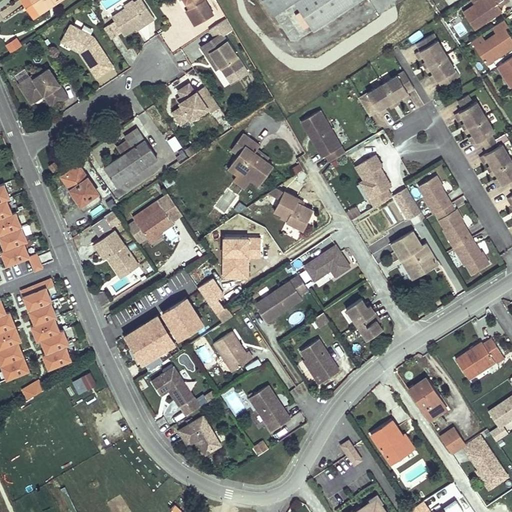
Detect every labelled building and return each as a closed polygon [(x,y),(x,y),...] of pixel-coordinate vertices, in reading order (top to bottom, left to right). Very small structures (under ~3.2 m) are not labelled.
[(30,0),(19,0),(32,18),(39,13),(38,12),(30,0)] [(30,0),(38,12),(48,6),(46,4),(52,0),(53,0),(54,1),(56,0),(30,0)] [(125,9),(111,18),(113,22),(121,33),(123,36),(134,29),(145,21),(147,24),(154,19),(141,0),(138,0),(133,4),(134,6),(126,11),(125,9)] [(211,14),(202,0),(182,0),(187,9),(184,10),(193,25),(211,14)] [(263,0),(274,15),(294,2),(314,31),(360,0),(263,0)] [(507,0),(479,0),(463,11),(475,28),(502,10),(500,6),(507,0)] [(131,1),(123,6),(125,9),(126,11),(134,6),(133,4),(131,1)] [(509,25),(504,17),(493,25),(497,32),(476,46),(485,60),(499,51),(501,53),(511,46),(511,36),(506,27),(509,25)] [(231,26),(226,18),(209,29),(214,37),(205,44),(210,51),(205,55),(210,63),(215,60),(219,67),(229,83),(246,72),(220,33),(231,26)] [(145,21),(134,29),(136,31),(147,24),(145,21)] [(113,22),(109,24),(117,35),(121,33),(113,22)] [(109,24),(103,29),(110,40),(117,35),(109,24)] [(93,38),(69,26),(60,42),(73,48),(74,46),(80,49),(79,51),(79,52),(96,77),(112,67),(93,38)] [(437,39),(433,33),(416,43),(420,49),(437,39)] [(12,51),(22,45),(17,38),(7,44),(12,51)] [(455,70),(437,39),(420,49),(415,52),(419,59),(424,56),(427,61),(424,62),(428,70),(431,68),(433,73),(429,75),(433,82),(438,80),(455,70)] [(210,51),(205,44),(200,47),(205,55),(210,51)] [(499,51),(485,60),(487,63),(501,53),(499,51)] [(511,85),(511,56),(497,66),(511,87),(511,85)] [(215,60),(210,63),(215,70),(219,67),(215,60)] [(16,82),(28,105),(42,98),(47,108),(67,99),(50,65),(16,82)] [(459,76),(455,70),(438,80),(441,86),(459,76)] [(414,88),(404,71),(398,75),(408,92),(414,88)] [(408,92),(398,75),(367,93),(377,110),(380,115),(387,111),(384,106),(389,104),(390,106),(398,102),(396,99),(401,97),(403,101),(410,97),(408,92)] [(189,83),(178,91),(181,95),(184,100),(180,102),(182,106),(173,112),(181,124),(190,118),(191,119),(208,108),(211,112),(220,106),(205,85),(195,92),(194,93),(191,89),(192,88),(189,83)] [(377,110),(367,93),(358,98),(369,115),(377,110)] [(472,103),(467,95),(457,101),(462,109),(472,103)] [(485,116),(476,101),(472,103),(462,109),(454,114),(458,121),(462,118),(465,123),(463,124),(465,128),(485,116)] [(330,161),(345,152),(320,109),(301,120),(323,156),(326,154),(330,161)] [(494,131),(485,116),(465,128),(467,131),(470,130),(472,134),(468,137),(472,144),(480,139),(490,133),(494,131)] [(132,120),(112,133),(118,141),(137,128),(132,120)] [(157,158),(137,128),(118,141),(121,146),(125,152),(114,159),(104,167),(117,186),(157,158)] [(494,139),(490,133),(480,139),(484,145),(494,139)] [(250,137),(245,134),(234,150),(238,153),(250,137)] [(174,135),(164,141),(172,152),(181,146),(174,135)] [(261,145),(250,137),(238,153),(231,164),(241,170),(242,168),(254,177),(262,183),(275,164),(268,160),(256,151),(259,147),(261,145)] [(497,146),(494,139),(484,145),(488,152),(497,146)] [(510,159),(501,143),(497,146),(488,152),(479,156),(484,163),(488,161),(491,165),(488,167),(490,170),(510,159)] [(125,152),(121,146),(110,153),(114,159),(125,152)] [(271,156),(259,147),(256,151),(268,160),(271,156)] [(369,198),(374,207),(391,197),(386,189),(391,186),(383,173),(380,175),(377,169),(379,167),(382,166),(376,155),(356,167),(364,181),(373,196),(369,198)] [(511,161),(510,159),(490,170),(493,174),(495,173),(498,177),(493,180),(498,187),(508,180),(511,178),(511,161)] [(57,166),(54,160),(49,163),(53,169),(57,166)] [(101,196),(79,164),(62,176),(84,208),(101,196)] [(241,170),(231,164),(228,168),(237,175),(241,170)] [(254,177),(242,168),(241,170),(237,175),(235,178),(246,186),(254,177)] [(429,205),(434,213),(435,212),(451,203),(440,184),(441,183),(436,175),(419,185),(431,205),(429,205)] [(213,206),(225,216),(245,190),(233,180),(213,206)] [(360,183),(369,198),(373,196),(364,181),(360,183)] [(285,190),(278,186),(269,193),(281,198),(285,190)] [(407,188),(394,196),(408,220),(417,214),(422,212),(407,188)] [(300,198),(285,190),(281,198),(275,210),(283,214),(282,215),(289,219),(288,220),(305,228),(315,209),(304,204),(298,202),(300,198)] [(147,238),(148,240),(160,231),(172,223),(171,222),(182,214),(168,194),(133,219),(135,221),(127,227),(138,243),(147,238)] [(234,208),(239,212),(246,206),(239,201),(234,208)] [(435,212),(439,219),(455,209),(451,203),(435,212)] [(6,214),(0,204),(0,236),(9,231),(13,229),(5,215),(6,214)] [(92,216),(103,210),(101,204),(89,210),(92,216)] [(114,209),(103,216),(109,225),(120,218),(114,209)] [(454,247),(471,236),(460,218),(461,217),(456,209),(455,209),(439,219),(451,238),(450,239),(454,247)] [(426,218),(422,212),(417,214),(421,221),(426,218)] [(133,259),(113,230),(94,244),(104,258),(107,256),(109,255),(112,258),(110,260),(117,271),(133,259)] [(0,243),(11,237),(9,231),(0,236),(0,243)] [(164,236),(160,231),(148,240),(151,244),(164,236)] [(422,245),(413,231),(392,243),(401,259),(404,257),(411,271),(409,272),(412,278),(422,272),(420,267),(435,258),(426,242),(422,245)] [(222,236),(222,275),(248,275),(247,254),(260,254),(260,236),(222,236)] [(472,273),(489,263),(484,255),(483,256),(471,236),(454,247),(459,255),(460,254),(472,273)] [(335,244),(304,265),(314,280),(328,271),(326,269),(329,267),(330,269),(335,276),(350,266),(335,244)] [(28,258),(34,271),(43,268),(38,254),(28,258)] [(438,263),(435,258),(420,267),(422,272),(438,263)] [(122,277),(138,266),(133,259),(117,271),(122,277)] [(27,267),(16,274),(21,282),(32,276),(27,267)] [(298,274),(254,303),(259,311),(265,307),(272,317),(301,298),(299,294),(307,288),(298,274)] [(214,297),(207,302),(209,305),(215,313),(222,308),(214,297)] [(360,297),(345,308),(366,338),(381,328),(377,322),(380,320),(367,301),(364,303),(360,297)] [(161,331),(170,344),(215,313),(209,305),(192,317),(189,313),(161,331)] [(222,308),(215,313),(221,321),(231,314),(225,306),(222,308)] [(265,307),(259,311),(266,321),(272,317),(265,307)] [(159,348),(133,310),(111,324),(137,361),(138,363),(139,362),(159,348)] [(325,312),(311,317),(315,327),(328,322),(325,312)] [(65,341),(60,323),(46,327),(38,315),(26,322),(33,335),(20,349),(34,362),(49,346),(65,341)] [(231,330),(213,342),(232,370),(252,357),(248,350),(245,352),(231,330)] [(318,338),(299,350),(304,357),(315,374),(313,376),(317,383),(338,369),(318,338)] [(501,352),(492,339),(484,344),(483,342),(456,359),(469,378),(495,361),(493,358),(501,352)] [(505,357),(501,352),(493,358),(495,361),(496,363),(505,357)] [(304,357),(302,359),(313,376),(315,374),(304,357)] [(137,361),(134,364),(140,373),(145,370),(139,362),(138,363),(137,361)] [(185,414),(199,404),(173,366),(151,381),(160,395),(168,389),(185,414)] [(72,380),(78,393),(96,385),(90,371),(72,380)] [(432,386),(427,377),(410,389),(426,414),(441,404),(439,400),(439,399),(431,387),(432,386)] [(26,399),(44,389),(38,378),(20,388),(26,399)] [(267,384),(249,396),(271,430),(290,417),(282,406),(279,405),(277,401),(278,400),(267,384)] [(208,400),(217,394),(213,389),(204,395),(208,400)] [(511,419),(511,395),(488,412),(498,428),(490,433),(496,442),(508,434),(502,426),(511,419)] [(203,414),(178,429),(187,444),(195,440),(197,439),(199,443),(205,453),(221,444),(203,414)] [(402,433),(392,419),(373,431),(392,460),(409,449),(400,434),(402,433)] [(461,438),(451,422),(438,431),(448,447),(461,438)] [(409,449),(413,446),(404,431),(402,433),(400,434),(409,449)] [(462,446),(478,469),(485,480),(502,468),(479,434),(462,446)] [(347,438),(340,443),(352,463),(359,458),(347,438)] [(263,439),(252,446),(257,454),(268,448),(263,439)] [(485,480),(478,469),(475,471),(488,489),(507,476),(502,468),(485,480)] [(377,500),(379,502),(381,501),(376,492),(368,498),(369,500),(372,499),(377,500)] [(353,511),(352,511),(385,511),(379,502),(377,500),(372,499),(369,500),(353,511)] [(408,506),(410,508),(421,501),(419,499),(408,506)] [(421,501),(410,508),(412,511),(424,511),(427,510),(421,501)]
